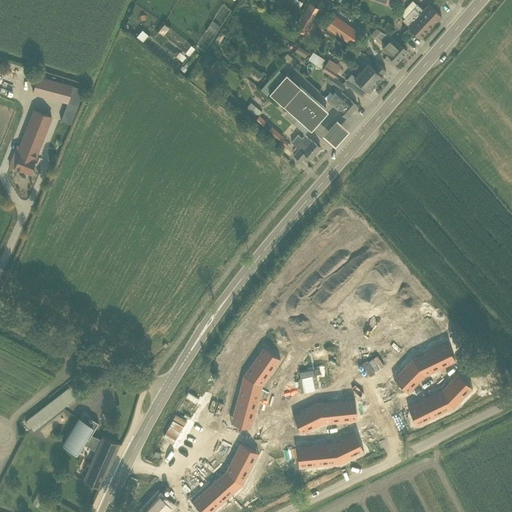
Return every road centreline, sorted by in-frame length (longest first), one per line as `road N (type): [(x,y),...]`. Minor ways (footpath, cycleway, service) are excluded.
road 1 (secondary): [(165,392),(260,253),(482,0)]
road 2 (unclassified): [(287,511),(511,403)]
road 3 (unclassified): [(165,392),(0,304)]
road 4 (secondary): [(106,511),(165,392)]
